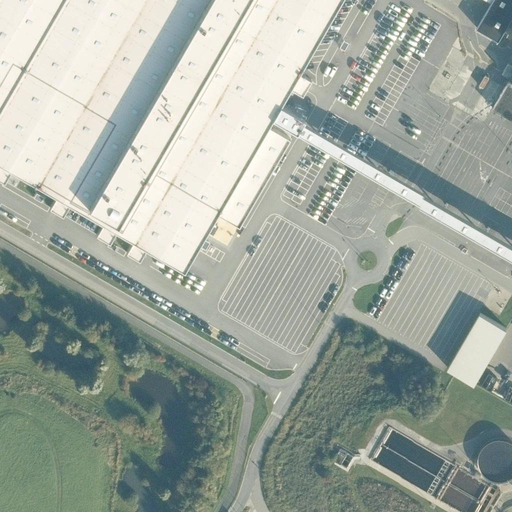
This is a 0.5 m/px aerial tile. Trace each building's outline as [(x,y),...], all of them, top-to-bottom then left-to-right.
[(52,0),(0,89),(0,165),(7,169),(52,194),(67,203),(101,222),(117,230),(137,241),(151,249),(189,270),(220,219),(239,230),(291,141),(270,130),(278,115),(284,104),(298,80),(308,63),(344,0),(52,0)] [(0,0),(0,89),(52,0),(0,0)] [(374,0),(367,0),(354,23),(360,27),(375,0),(374,0)] [(511,0),(491,0),(497,3),(484,26),(499,35),(511,12),(511,85),(498,109),(511,116),(511,0)] [(340,47),(334,57),(341,61),(347,50),(340,47)] [(298,80),(309,86),(314,78),(319,69),(308,63),(298,80)] [(511,233),(284,104),(278,115),(295,124),(511,247),(511,233)] [(59,216),(67,203),(52,194),(43,208),(59,216)] [(109,245),(117,230),(101,222),(93,236),(109,245)] [(143,263),(151,249),(137,241),(128,255),(143,263)] [(481,310),(449,364),(477,381),(509,326),(481,310)] [(496,438),(490,440),(484,445),(481,450),(479,457),(480,464),(483,470),(488,475),(494,477),(501,478),(507,477),(511,473),(511,442),(509,440),(503,438),(496,438)] [(355,454),(340,446),(333,458),(348,467),(355,454)]
